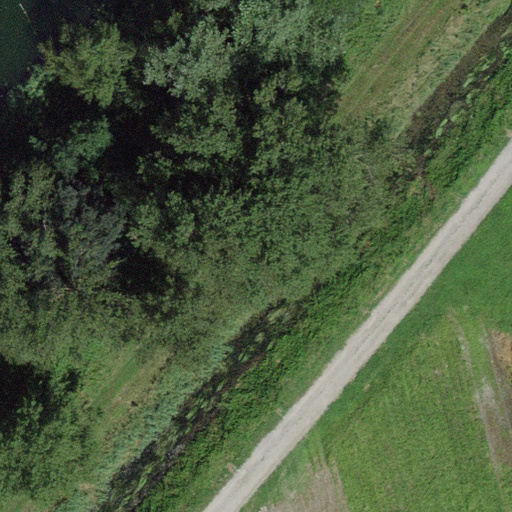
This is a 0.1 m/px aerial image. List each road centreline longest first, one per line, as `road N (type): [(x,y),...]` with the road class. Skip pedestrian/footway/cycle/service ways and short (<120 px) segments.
road 1 (track): [(54,511),(481,0)]
road 2 (track): [(213,511),(511,156)]
